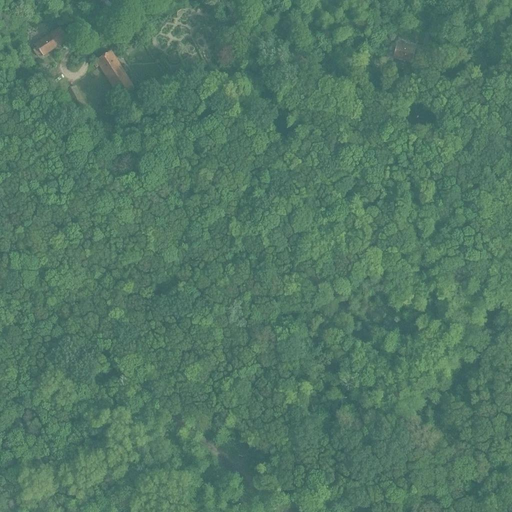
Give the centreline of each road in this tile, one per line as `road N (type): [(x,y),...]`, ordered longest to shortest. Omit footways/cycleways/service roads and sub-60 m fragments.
road 1 (track): [(381,97),(146,86),(119,61)]
road 2 (track): [(381,97),(267,33),(250,0)]
road 3 (track): [(146,0),(68,50),(62,67),(70,77),(84,72)]
road 4 (track): [(509,54),(381,97)]
